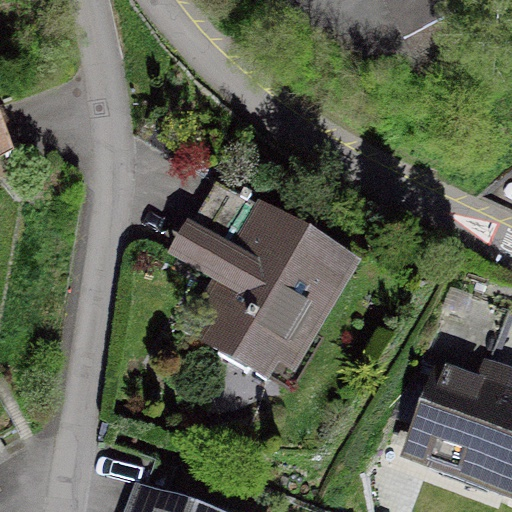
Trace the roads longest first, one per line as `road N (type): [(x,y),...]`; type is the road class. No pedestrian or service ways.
road 1 (residential): [(91,0),(112,128),(110,219),(64,511)]
road 2 (residential): [(511,245),(338,157),(266,108),(161,0)]
